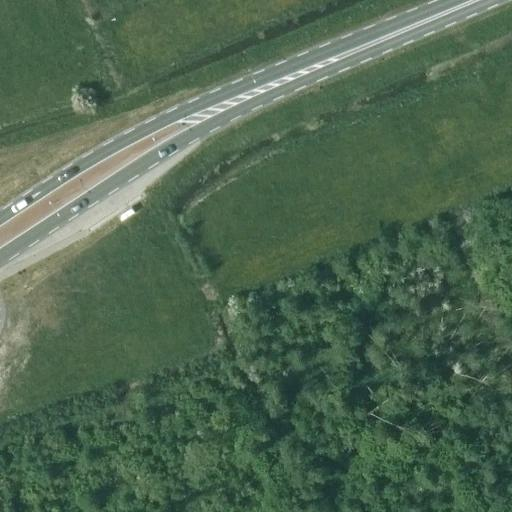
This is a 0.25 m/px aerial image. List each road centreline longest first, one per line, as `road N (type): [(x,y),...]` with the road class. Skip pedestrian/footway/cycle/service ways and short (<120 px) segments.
road 1 (primary): [(0,260),(229,102)]
road 2 (primary): [(229,102),(474,0)]
road 3 (primary): [(229,102),(171,116),(0,218)]
